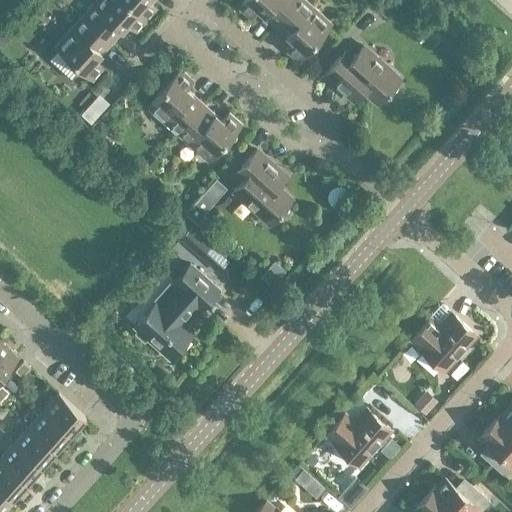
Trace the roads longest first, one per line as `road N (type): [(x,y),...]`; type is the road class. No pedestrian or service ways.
road 1 (tertiary): [(134,511),(402,210)]
road 2 (residential): [(361,511),(511,341)]
road 3 (residential): [(164,31),(295,144),(325,142)]
road 4 (residential): [(325,142),(330,118),(198,0)]
road 5 (residential): [(0,303),(128,427)]
road 6 (tertiary): [(402,210),(511,87)]
road 7 (residential): [(402,210),(511,314)]
